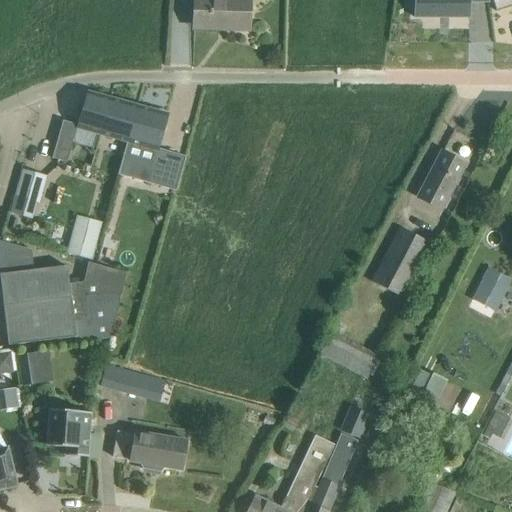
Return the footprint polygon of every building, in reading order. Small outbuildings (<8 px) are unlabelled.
[(194,0),(194,26),(223,27),(223,30),(249,31),(249,0),(194,0)] [(414,0),(414,17),(441,17),(441,15),(447,15),(447,17),(469,18),(469,3),(469,0),(414,0)] [(511,5),(511,0),(492,0),(496,11),(511,5)] [(77,128),(104,136),(114,100),(87,92),(77,128)] [(128,143),(130,144),(141,107),(114,100),(104,136),(128,143)] [(128,143),(123,159),(153,167),(148,183),(176,191),(186,157),(158,149),(168,115),(141,107),(130,144),(128,143)] [(53,158),(66,162),(72,141),(59,137),(53,158)] [(418,198),(441,210),(466,164),(442,152),(418,198)] [(23,170),(16,196),(38,203),(46,177),(23,170)] [(372,282),(402,298),(430,244),(400,228),(372,282)] [(73,229),(66,253),(91,260),(98,236),(73,229)] [(111,263),(116,244),(98,239),(92,258),(111,263)] [(0,274),(0,282),(7,345),(74,337),(74,342),(110,338),(121,295),(84,296),(83,282),(69,284),(66,266),(0,274)] [(482,281),(472,299),(495,311),(505,294),(482,281)] [(322,333),(313,353),(364,377),(373,357),(322,333)] [(0,350),(0,372),(16,371),(14,349),(0,350)] [(17,357),(22,387),(39,384),(34,354),(17,357)] [(106,366),(101,387),(137,397),(143,376),(106,366)] [(415,368),(405,391),(432,402),(442,378),(415,368)] [(0,388),(0,409),(17,408),(16,387),(0,388)] [(350,408),(341,431),(359,439),(369,416),(350,408)] [(65,455),(89,457),(92,413),(49,410),(46,446),(65,447),(65,455)] [(511,420),(496,412),(483,435),(490,438),(491,435),(502,440),(511,421),(511,420)] [(265,416),(262,423),(272,427),(275,420),(265,416)] [(130,460),(130,461),(141,463),(142,469),(161,472),(164,467),(183,470),(187,443),(135,433),(135,434),(117,431),(113,457),(130,460)] [(336,446),(321,480),(338,487),(358,441),(341,434),(336,446)] [(255,496),(246,511),(307,511),(321,480),(336,446),(317,437),(280,509),(255,496)] [(0,489),(16,486),(7,449),(0,450),(0,489)] [(328,511),(329,511),(339,487),(338,487),(321,480),(307,511),(328,511)] [(429,483),(415,511),(446,511),(454,494),(429,483)]
